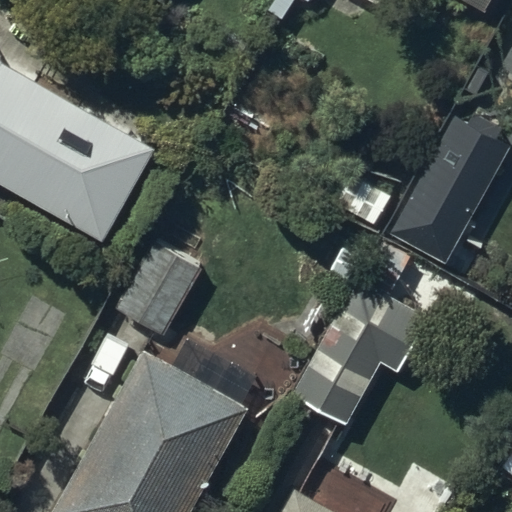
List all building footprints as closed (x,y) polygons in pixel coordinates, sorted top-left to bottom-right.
[(0,56),(0,169),(98,224),(146,137),(0,56)] [(504,138),(454,109),(390,222),(440,251),(504,138)] [(194,260),(148,235),(113,299),(159,324),(194,260)] [(296,378),(344,406),(379,345),(395,355),(427,301),(364,264),(296,378)] [(169,511),(245,368),(179,333),(167,355),(141,341),(59,498),(85,511),(169,511)] [(341,511),(289,482),(272,511),(341,511)]
